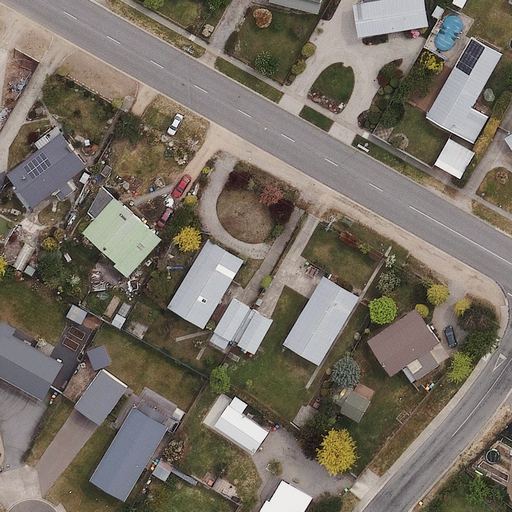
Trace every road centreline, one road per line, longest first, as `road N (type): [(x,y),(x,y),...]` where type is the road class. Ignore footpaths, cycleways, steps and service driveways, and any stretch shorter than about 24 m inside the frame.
road 1 (tertiary): [(42,0),(511,264)]
road 2 (residential): [(387,511),(511,356)]
